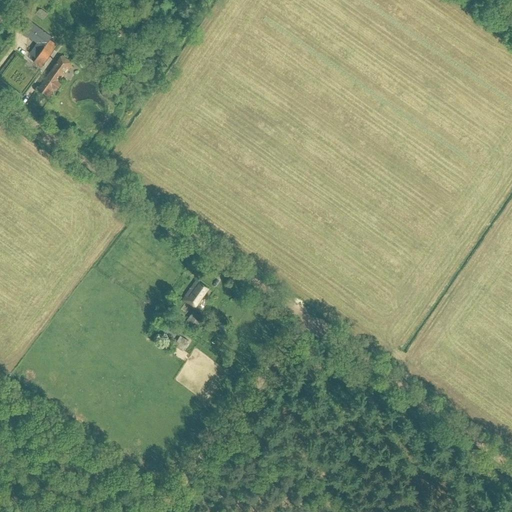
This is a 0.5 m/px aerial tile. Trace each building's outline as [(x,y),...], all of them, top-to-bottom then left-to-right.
[(10,21),(17,9),(3,0),(0,4),(0,14),(3,17),(5,17),(10,21)] [(40,8),(36,12),(44,18),(47,14),(40,8)] [(30,20),(21,32),(36,42),(29,53),(30,54),(36,58),(35,59),(33,61),(41,67),(57,44),(49,39),(51,37),(30,20)] [(61,55),(37,89),(49,97),(55,89),(56,90),(61,83),(60,82),(66,74),(63,72),(67,68),(69,69),(73,63),(61,55)] [(113,85),(110,89),(118,95),(121,91),(113,85)] [(195,306),(207,287),(196,280),(183,298),(195,306)] [(185,322),(197,330),(203,322),(196,318),(197,315),(192,312),(185,322)] [(222,333),(228,329),(224,322),(218,326),(222,333)] [(184,349),(191,338),(181,332),(175,343),(184,349)] [(220,385),(227,378),(223,374),(216,381),(220,385)]
